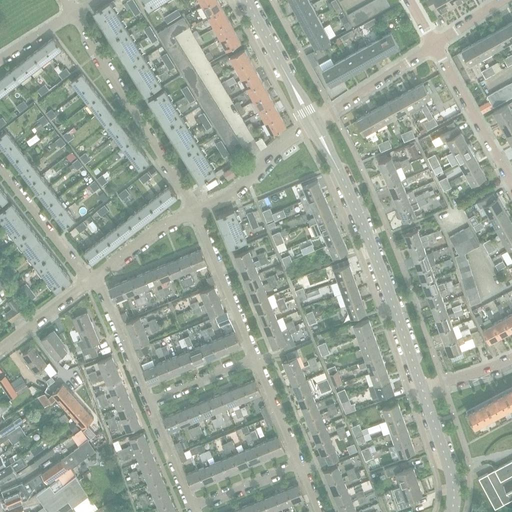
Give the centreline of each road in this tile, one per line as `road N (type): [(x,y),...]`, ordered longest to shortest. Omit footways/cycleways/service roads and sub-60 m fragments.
road 1 (unknown): [(316,117),(340,152),(445,385)]
road 2 (secondary): [(338,170),(424,393)]
road 3 (residential): [(193,206),(70,13)]
road 4 (residential): [(193,206),(253,357)]
road 5 (residential): [(511,182),(432,43)]
road 6 (residential): [(0,169),(91,278)]
road 7 (residential): [(193,206),(233,186),(304,124)]
road 8 (residential): [(316,117),(432,43)]
road 9 (residential): [(146,402),(91,278)]
road 10 (residential): [(91,278),(193,206)]
road 11 (secondary): [(424,393),(455,492),(451,511)]
